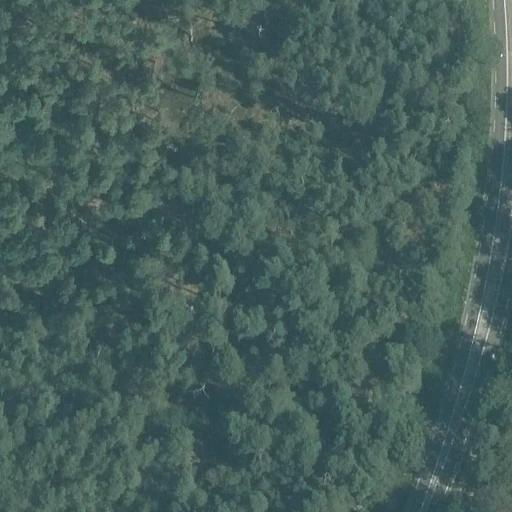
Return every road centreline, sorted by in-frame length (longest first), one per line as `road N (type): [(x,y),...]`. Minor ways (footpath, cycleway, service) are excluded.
road 1 (primary): [(496,0),(499,95),(479,286),(423,511)]
road 2 (primary): [(424,511),(474,398),(511,258)]
